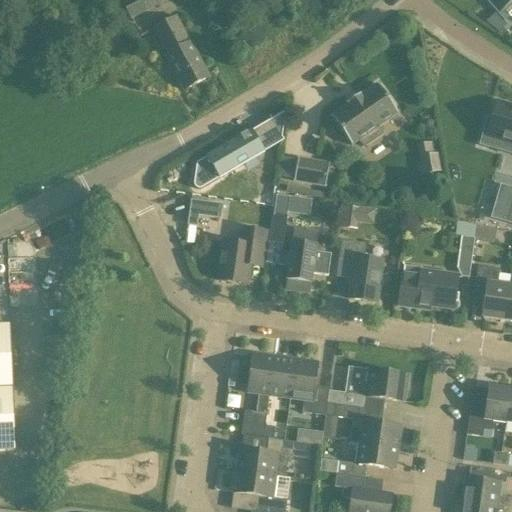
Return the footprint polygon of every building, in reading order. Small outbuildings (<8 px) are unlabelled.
[(121,2),(131,20),(168,0),(107,0),(111,7),(121,2)] [(511,0),(485,0),(498,14),(511,0)] [(209,77),(190,42),(184,30),(176,16),(151,30),(165,56),(184,91),(209,77)] [(377,85),(330,118),(351,147),(358,142),(363,148),(382,135),(377,128),(397,115),(377,85)] [(487,120),(480,143),(502,149),(504,141),(511,143),(511,108),(495,104),(491,121),(487,120)] [(285,111),(268,121),(281,143),(285,111)] [(195,163),(192,184),(193,186),(193,188),(195,189),(197,190),(199,191),(200,190),(201,190),(203,189),(264,154),(251,131),(195,163)] [(429,143),(416,145),(422,176),(435,173),(429,143)] [(297,159),(293,182),(325,188),(329,165),(297,159)] [(220,219),(222,205),(190,200),(187,226),(196,227),(198,216),(220,219)] [(344,208),(341,229),(357,231),(358,216),(373,218),(374,211),(358,209),(344,208)] [(283,245),(287,218),(273,216),(269,243),(283,245)] [(472,250),(474,238),(476,226),(456,222),(455,236),(461,237),(457,269),(461,278),(469,279),(472,250)] [(262,260),(265,233),(243,229),(240,245),(224,243),(218,281),(246,285),(250,258),(262,260)] [(314,258),(318,233),(293,230),(290,253),(280,252),(278,265),(288,266),(285,291),(309,294),(313,268),(308,268),(309,257),(314,258)] [(336,278),(351,280),(349,299),(377,303),(382,262),(365,260),(366,244),(341,241),(336,278)] [(453,310),(457,277),(422,272),(422,269),(404,266),(398,307),(429,311),(430,307),(453,310)] [(483,318),(504,321),(509,285),(497,284),(499,270),(477,267),(474,291),(486,292),(483,318)] [(0,451),(14,451),(9,327),(0,327),(0,451)] [(265,427),(269,397),(274,357),(252,354),(247,394),(258,395),(255,413),(244,412),(243,424),(265,427)] [(269,397),(290,400),(295,360),(274,357),(269,397)] [(301,413),(325,416),(327,404),(328,391),(329,389),(314,387),(318,363),(295,360),(290,400),(303,401),(301,413)] [(354,395),(328,391),(327,404),(359,408),(361,397),(404,403),(408,375),(368,370),(366,387),(356,386),(354,395)] [(491,431),(492,422),(505,423),(509,391),(488,388),(487,398),(472,396),(466,436),(482,438),(483,431),(491,431)] [(361,421),(358,444),(398,449),(401,426),(361,421)] [(274,428),(265,427),(243,424),(241,436),(267,439),(273,440),(274,428)] [(297,430),(296,443),(305,444),(320,446),(322,433),(297,430)] [(239,450),(236,472),(276,477),(285,479),(288,457),(292,458),(293,456),(294,443),(273,440),(267,439),(265,453),(241,450),(239,450)] [(338,462),(336,474),(336,475),(364,479),(365,466),(395,470),(398,449),(358,444),(355,464),(338,462)] [(492,464),(500,466),(501,454),(494,453),(492,464)] [(509,455),(501,454),(500,466),(507,467),(509,455)] [(236,472),(233,494),(259,497),(256,511),(284,511),(287,500),(273,498),(276,477),(236,472)] [(362,490),(364,479),(336,475),(334,487),(343,488),(342,498),(351,499),(348,511),(389,511),(392,495),(362,490)] [(465,478),(462,502),(511,509),(511,498),(498,497),(500,483),(465,478)] [(511,511),(511,509),(462,502),(460,511),(511,511)]
